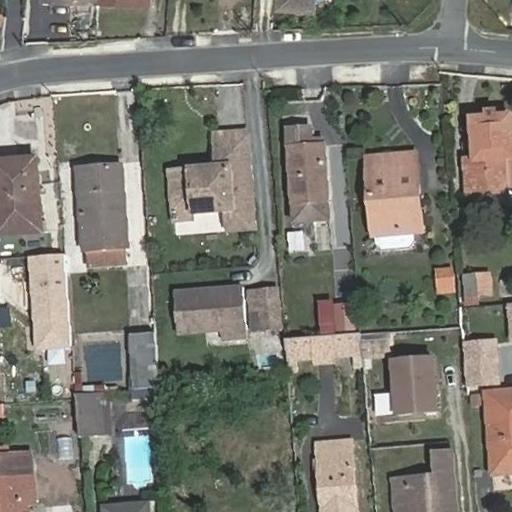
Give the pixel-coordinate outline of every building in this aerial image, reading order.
[(311,15),(312,0),(277,0),(277,12),(311,15)] [(504,203),(507,203),(509,203),(511,201),(511,131),(511,119),(497,120),(496,116),(495,114),(493,113),(489,113),(486,115),(485,118),(485,121),(472,122),(475,155),(467,156),(470,190),(490,188),(491,193),(492,195),(493,197),(495,199),(497,200),(499,202),(502,202),(504,203)] [(222,218),(224,237),(251,235),(240,130),(208,132),(211,165),(172,169),(176,209),(189,207),(190,220),(222,218)] [(292,199),(325,197),(321,140),(287,143),(292,199)] [(383,170),(417,167),(415,155),(382,157),(383,170)] [(419,198),(417,167),(383,170),(382,157),(367,158),(373,235),(414,231),(412,199),(419,198)] [(42,238),(38,164),(0,166),(0,227),(1,241),(42,238)] [(128,251),(122,168),(79,171),(86,254),(128,251)] [(422,231),(419,198),(412,199),(414,231),(422,231)] [(189,207),(176,209),(177,221),(190,220),(189,207)] [(478,295),(477,275),(463,275),(465,296),(478,295)] [(174,292),(178,337),(222,333),(246,331),(243,287),(174,292)] [(277,291),(251,292),(254,332),(264,332),(278,331),(280,331),(277,291)] [(247,341),(246,331),(222,333),(222,343),(247,341)] [(264,332),(266,360),(280,358),(278,331),(264,332)] [(336,333),(339,358),(363,356),(361,331),(336,333)] [(287,362),(339,358),(336,333),(284,337),(287,362)] [(160,391),(156,337),(132,339),(135,393),(160,391)] [(394,360),(399,413),(438,410),(434,357),(394,360)] [(511,468),(511,389),(485,391),(492,470),(511,468)] [(111,416),(110,395),(77,397),(80,440),(98,439),(97,418),(111,416)] [(319,443),(323,506),(323,511),(358,511),(354,441),(319,443)] [(455,511),(451,450),(434,452),(436,476),(412,477),(396,479),(393,479),(395,511),(455,511)] [(0,456),(0,478),(31,476),(29,454),(0,456)] [(396,479),(412,477),(411,470),(396,471),(396,479)] [(31,476),(0,478),(0,481),(2,511),(24,511),(25,508),(33,507),(31,476)]
